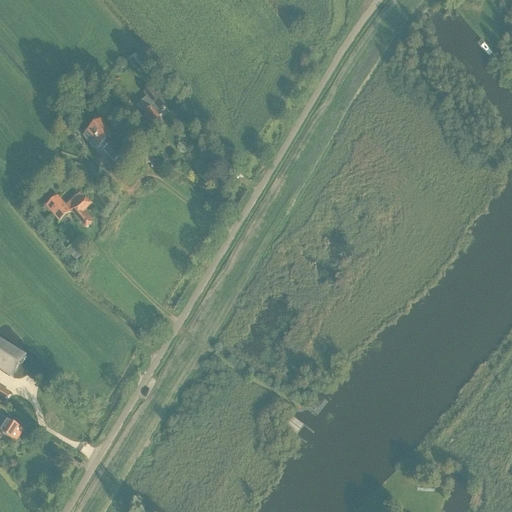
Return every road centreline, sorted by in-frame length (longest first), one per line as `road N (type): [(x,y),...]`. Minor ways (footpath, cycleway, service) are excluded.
road 1 (unclassified): [(64,511),(377,0)]
road 2 (track): [(107,166),(127,191),(151,176),(231,232)]
